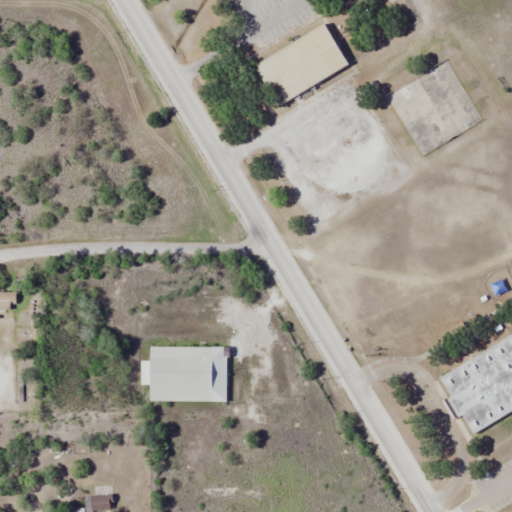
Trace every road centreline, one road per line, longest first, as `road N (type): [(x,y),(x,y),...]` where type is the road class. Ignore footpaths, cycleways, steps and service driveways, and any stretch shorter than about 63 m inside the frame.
road 1 (tertiary): [(429,511),(122,0)]
road 2 (residential): [(272,250),(0,255)]
